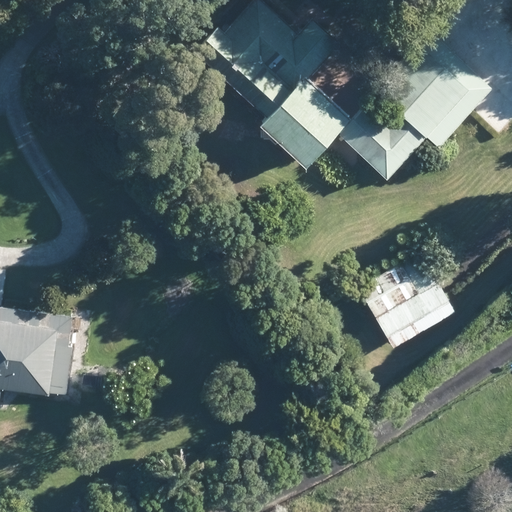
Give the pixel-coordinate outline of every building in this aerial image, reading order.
[(337,134),(358,111),(315,73),(347,38),(319,13),(304,30),(270,0),(256,0),(208,54),(273,112),(268,117),(315,159),(328,145),(337,134)] [(444,141),(474,108),(496,85),(433,27),(408,55),(382,84),(385,87),(369,105),(361,114),(346,131),(393,173),(432,130),(444,141)] [(450,294),(437,271),(425,249),(364,283),(398,343),(459,310),(450,294)] [(2,301),(0,300),(0,397),(3,398),(6,383),(20,384),(55,390),(55,388),(70,391),(72,380),(78,343),(73,342),(75,328),(77,316),(77,312),(2,301)] [(103,374),(98,373),(86,372),(85,382),(97,383),(101,384),(103,374)]
